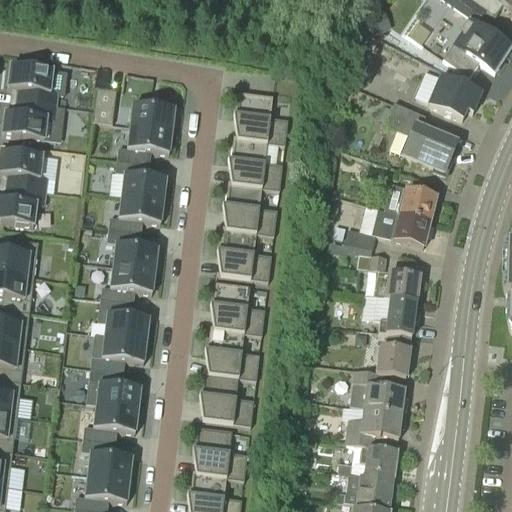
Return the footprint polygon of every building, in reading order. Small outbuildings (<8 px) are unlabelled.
[(485,15),(463,0),(440,0),(439,3),(438,4),(467,23),(450,49),(451,50),(441,65),(467,83),(477,68),(493,78),(509,54),(474,31),(485,15)] [(511,16),(511,0),(494,0),(492,4),(487,0),(468,0),(467,2),(463,0),(485,15),(493,20),(501,9),(511,16)] [(389,31),(382,12),(362,19),(370,39),(389,31)] [(377,65),(349,52),(347,55),(340,52),(326,82),(345,91),(348,83),(365,91),(377,65)] [(51,76),(9,71),(7,93),(18,94),(17,107),(55,112),(57,98),(49,97),(51,76)] [(471,119),(479,100),(439,83),(427,112),(461,126),(465,116),(471,119)] [(91,127),(111,130),(115,96),(95,94),(91,127)] [(232,142),(232,145),(265,149),(283,152),(286,126),(269,124),(271,103),(237,99),(235,120),(232,119),(235,142),(232,142)] [(53,125),(55,112),(17,107),(15,119),(3,118),(1,140),(43,146),(45,124),(53,125)] [(170,137),(173,114),(132,109),(129,132),(170,137)] [(453,164),(458,150),(419,134),(424,122),(393,109),(390,114),(385,127),(383,133),(407,143),(400,160),(442,178),(449,162),(453,164)] [(385,127),(390,114),(381,110),(376,123),(385,127)] [(170,137),(129,132),(126,154),(118,153),(116,166),(143,169),(144,157),(168,160),(170,137)] [(226,191),(260,195),(278,197),(281,171),(263,169),(265,149),(232,145),(229,165),(226,165),(229,187),(227,187),(226,191)] [(41,161),(0,156),(0,179),(8,180),(6,193),(44,197),(46,184),(38,183),(41,161)] [(165,184),(141,181),(143,169),(116,166),(115,178),(123,179),(121,202),(162,207),(165,184)] [(386,191),(390,178),(367,172),(366,173),(364,183),(363,185),(386,191)] [(221,236),(254,240),(272,242),(275,216),(258,214),(260,195),(226,191),(224,210),(221,210),(224,233),(221,232),(221,236)] [(383,217),(428,229),(434,203),(389,192),(383,217)] [(43,211),(44,197),(6,193),(5,205),(0,204),(0,227),(32,231),(35,210),(43,211)] [(121,202),(118,224),(109,223),(108,236),(134,239),(136,227),(159,230),(162,207),(121,202)] [(428,229),(383,217),(377,216),(371,240),(374,241),(422,252),(428,229)] [(333,231),(330,243),(340,245),(343,234),(333,231)] [(371,256),(374,241),(346,234),(343,249),(371,256)] [(133,251),(134,239),(108,236),(106,248),(115,249),(112,271),(153,277),(156,254),(133,251)] [(216,278),(215,281),(267,287),(270,262),(252,260),(254,240),(221,236),(218,256),(215,255),(218,278),(216,278)] [(74,253),(75,245),(67,244),(66,252),(74,253)] [(0,279),(32,283),(37,248),(9,245),(8,257),(0,256),(0,279)] [(381,304),(414,308),(414,307),(415,304),(416,304),(418,294),(416,294),(417,282),(385,278),(387,264),(356,260),(354,273),(360,274),(356,301),(364,302),(381,304)] [(99,305),(126,309),(127,296),(151,299),(153,277),(112,271),(109,294),(101,293),(99,305)] [(0,279),(0,302),(3,303),(1,315),(28,318),(32,283),(0,279)] [(209,335),(242,339),(260,342),(263,316),(245,314),(248,293),(214,289),(212,310),(208,309),(212,332),(209,332),(209,335)] [(264,304),(265,295),(252,294),(251,302),(264,304)] [(414,308),(381,304),(364,302),(361,324),(378,326),(376,339),(386,340),(386,341),(408,344),(408,343),(409,343),(411,328),(417,329),(419,315),(413,314),(414,308)] [(124,321),(126,309),(99,305),(98,317),(97,328),(105,329),(103,341),(145,346),(148,324),(124,321)] [(0,350),(24,353),(28,318),(1,315),(0,323),(0,350)] [(203,380),(237,385),(256,387),(260,361),(240,359),(242,339),(209,335),(206,355),(203,355),(206,377),(204,377),(203,380)] [(362,351),(364,339),(353,338),(351,349),(362,351)] [(117,378),(118,366),(142,369),(145,346),(103,341),(94,340),(90,375),(117,378)] [(407,355),(408,344),(386,341),(384,352),(372,351),(371,363),(375,364),(373,379),(381,380),(404,383),(405,380),(407,381),(408,370),(406,369),(408,356),(407,355)] [(0,385),(20,388),(24,353),(0,350),(0,385)] [(139,393),(115,390),(117,378),(90,375),(85,410),(95,411),(136,416),(139,393)] [(381,380),(373,379),(352,376),(347,414),(361,415),(400,420),(403,395),(379,392),(381,380)] [(198,426),(249,432),(252,407),(234,404),(237,385),(203,380),(201,400),(197,400),(201,423),(198,422),(198,426)] [(0,385),(0,420),(16,423),(20,388),(0,385)] [(134,439),(136,416),(95,411),(92,434),(84,432),(82,445),(109,448),(110,436),(134,439)] [(397,445),(400,420),(361,415),(359,427),(346,425),(342,450),(360,452),(372,454),(373,442),(397,445)] [(0,420),(0,456),(11,458),(16,423),(0,420)] [(31,444),(33,425),(20,424),(18,442),(31,444)] [(191,480),(224,484),(242,486),(245,461),(228,459),(230,438),(197,434),(194,455),(191,454),(194,477),(191,477),(191,480)] [(107,460),(109,448),(82,445),(80,457),(89,458),(86,481),(128,486),(131,463),(107,460)] [(394,456),(372,454),(360,452),(358,469),(364,470),(362,482),(346,481),(391,487),(393,470),(395,470),(396,459),(394,459),(394,456)] [(0,491),(7,493),(11,458),(0,456),(0,491)] [(348,480),(350,471),(338,469),(336,478),(348,480)] [(238,511),(240,506),(222,504),(224,484),(191,480),(189,500),(185,500),(186,511),(238,511)] [(125,509),(128,486),(86,481),(83,503),(75,502),(73,511),(100,511),(102,506),(125,509)] [(390,492),(391,487),(346,481),(344,499),(334,497),(333,507),(370,511),(387,511),(389,502),(391,502),(392,492),(390,492)]
